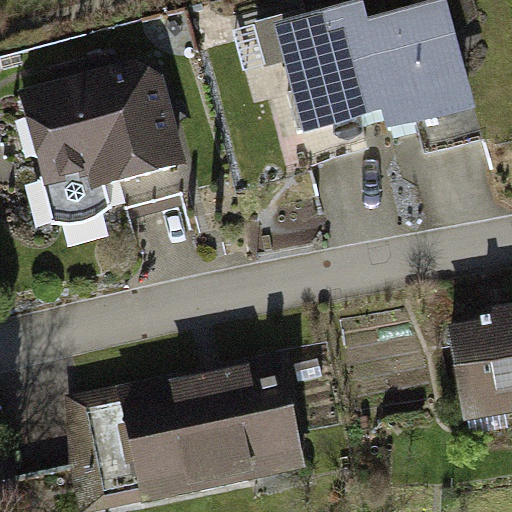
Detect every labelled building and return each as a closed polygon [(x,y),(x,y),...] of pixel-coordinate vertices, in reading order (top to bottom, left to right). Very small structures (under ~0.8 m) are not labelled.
[(393,130),(474,108),(453,30),(478,24),(471,0),(439,0),(364,20),(387,108),(393,130)] [(360,6),(274,29),(284,65),(272,68),(290,134),(387,108),(364,20),(360,6)] [(156,55),(16,93),(24,122),(13,126),(23,165),(35,162),(52,224),(76,226),(92,222),(108,209),(102,189),(186,166),(156,55)] [(447,336),(464,434),(511,425),(511,314),(488,319),(490,329),(447,336)] [(280,357),(65,402),(82,511),(111,511),(307,475),(280,357)]
